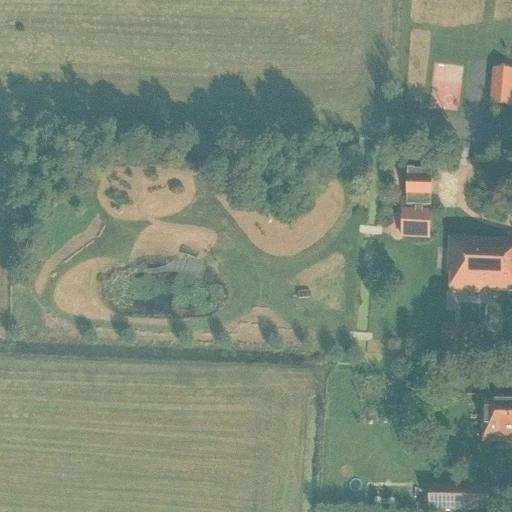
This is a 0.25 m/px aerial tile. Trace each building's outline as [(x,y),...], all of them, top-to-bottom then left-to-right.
[(433,110),(462,111),(462,65),(434,64),(433,110)] [(511,107),(511,71),(493,70),(490,106),(511,107)] [(426,173),(414,173),(414,171),(408,171),(407,208),(415,208),(415,211),(405,211),(404,238),(429,240),(429,211),(425,211),(425,209),(432,209),(432,172),(426,172),(426,173)] [(511,244),(508,245),(508,241),(451,239),(449,276),(453,276),(452,292),(492,294),(492,291),(511,291),(511,244)] [(482,359),(484,328),(443,326),(442,357),(482,359)] [(511,396),(483,396),(483,428),(484,428),(484,442),(511,442),(511,396)] [(486,483),(487,455),(471,454),(471,463),(467,463),(467,483),(486,483)] [(482,511),(483,488),(423,488),(423,511),(482,511)]
